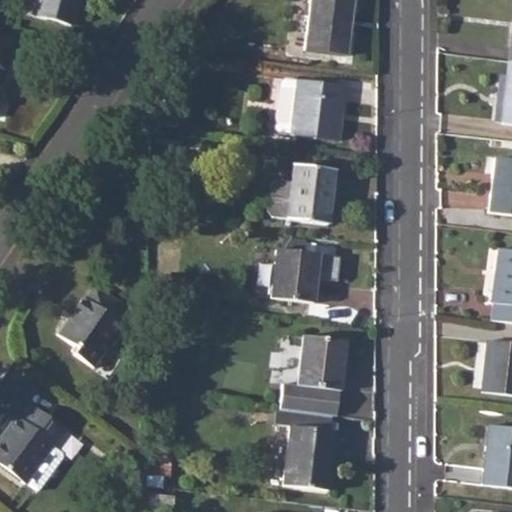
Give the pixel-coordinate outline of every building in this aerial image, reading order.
[(78,0),(36,0),(33,16),(72,26),(78,0)] [(345,57),(352,0),(309,0),(303,52),(345,57)] [(0,93),(13,42),(0,38),(0,93)] [(507,77),(501,123),(511,124),(511,61),(509,61),(507,77)] [(501,123),(507,77),(499,76),(494,122),(501,123)] [(279,83),(274,130),(277,134),(291,135),(291,136),(337,142),(343,86),(297,81),(297,82),(284,80),(279,83)] [(224,147),(199,144),(197,161),(222,164),(224,147)] [(511,161),(493,159),(487,214),(511,216),(511,161)] [(270,186),(267,213),(272,219),(287,220),(287,221),(327,226),(333,170),(293,166),(291,183),(276,181),(270,186)] [(282,238),(281,251),(304,254),(305,241),(282,238)] [(312,304),(318,255),(304,254),(281,251),(275,250),(270,300),(312,304)] [(492,305),(490,321),(511,324),(511,251),(497,250),(489,304),(492,305)] [(182,282),(160,279),(157,302),(179,304),(182,282)] [(116,322),(126,308),(94,286),(84,299),(82,298),(73,311),(66,321),(57,335),(77,349),(73,355),(93,368),(104,353),(102,346),(118,323),(116,322)] [(66,321),(73,311),(68,307),(61,317),(66,321)] [(181,313),(163,311),(160,327),(179,330),(181,313)] [(344,343),(302,338),(297,386),(282,384),(279,411),(318,415),(321,389),(338,391),(344,343)] [(511,396),(511,345),(485,342),(479,393),(511,396)] [(321,389),(318,415),(331,417),(335,417),(338,391),(321,389)] [(58,451),(70,434),(30,405),(19,420),(16,417),(5,432),(7,433),(0,442),(0,466),(34,492),(38,491),(63,457),(62,454),(58,451)] [(279,411),(275,410),(273,425),(288,427),(329,432),(331,417),(318,415),(279,411)] [(511,429),(488,426),(481,486),(511,489),(511,429)] [(329,432),(288,427),(281,486),(327,492),(334,432),(329,432)] [(171,511),(174,490),(146,486),(146,510),(162,511),(171,511)]
